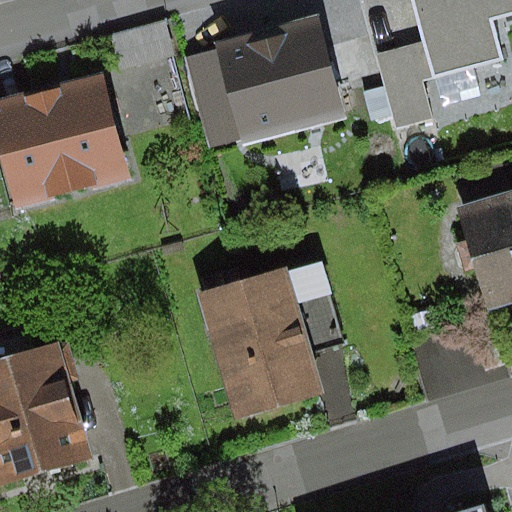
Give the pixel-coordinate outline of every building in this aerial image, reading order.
[(511,0),(413,0),(425,40),(433,74),(499,57),(490,23),(511,16),(511,0)] [(373,122),(339,15),(214,54),(247,161),(373,122)] [(166,23),(109,36),(118,71),(174,57),(166,23)] [(433,74),(425,40),(376,52),(395,131),(431,122),(420,77),(433,74)] [(127,75),(0,102),(0,113),(24,222),(153,194),(127,75)] [(511,309),(511,198),(461,212),(489,316),(511,309)] [(316,275),(214,300),(246,437),(349,412),(316,275)] [(57,343),(0,360),(0,485),(93,457),(78,410),(57,343)]
